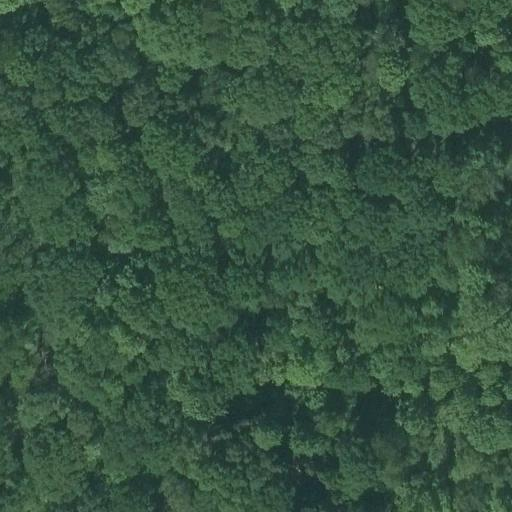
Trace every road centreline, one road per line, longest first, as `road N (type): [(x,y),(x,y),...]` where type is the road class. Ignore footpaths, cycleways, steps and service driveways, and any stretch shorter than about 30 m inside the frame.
road 1 (track): [(150,511),(161,478),(147,407),(151,289),(215,152),(311,55),(327,0)]
road 2 (track): [(511,357),(360,371),(256,359),(179,385),(147,407)]
